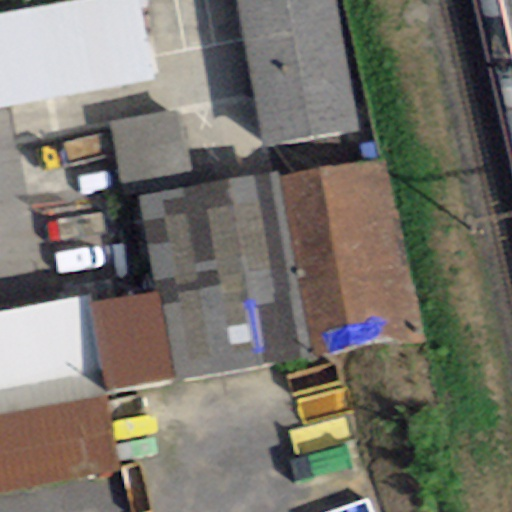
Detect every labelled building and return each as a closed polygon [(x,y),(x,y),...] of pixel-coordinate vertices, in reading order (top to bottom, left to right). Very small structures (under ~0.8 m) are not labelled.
[(95,0),(0,17),(0,108),(153,80),(137,0),(95,0)] [(332,0),(235,0),(264,146),(358,131),(332,0)] [(120,188),(192,173),(178,105),(106,120),(120,188)] [(383,156),(278,176),(312,357),(417,337),(383,156)] [(0,494),(118,474),(101,397),(298,361),(261,178),(139,196),(154,293),(92,305),(91,294),(0,312),(0,494)]
